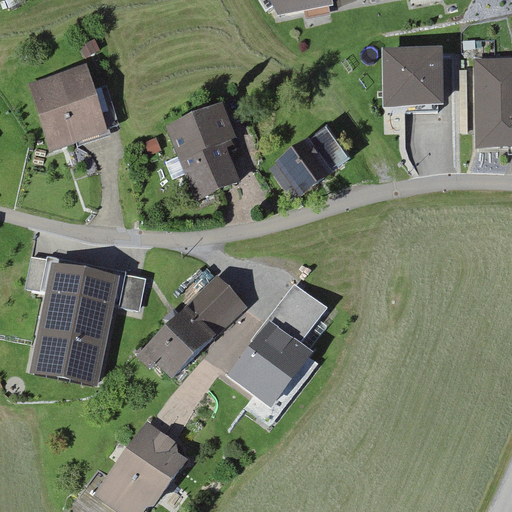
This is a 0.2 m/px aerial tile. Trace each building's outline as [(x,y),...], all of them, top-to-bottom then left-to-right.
[(333,15),(329,0),(261,0),(278,24),(333,15)] [(440,60),(381,60),(381,115),(440,115),(440,60)] [(511,67),(476,68),(480,154),(511,153),(511,67)] [(94,71),(33,90),(52,158),(115,140),(94,71)] [(232,112),(174,137),(204,211),(250,190),(236,155),(247,150),(232,112)] [(328,137),(276,174),(301,209),(353,172),(328,137)] [(122,278),(54,264),(29,384),(97,398),(122,278)] [(181,384),(251,310),(219,280),(180,322),(173,316),(162,327),(169,334),(142,362),(155,374),(162,366),(181,384)] [(302,349),(332,308),(299,286),(266,329),(279,337),(245,379),(259,389),(262,385),(282,400),(315,358),(302,349)] [(186,451),(190,446),(157,423),(105,498),(124,511),(158,511),(161,508),(166,511),(170,511),(204,463),(186,451)]
